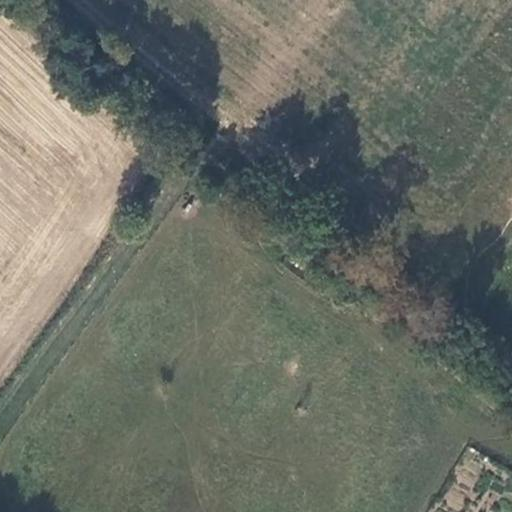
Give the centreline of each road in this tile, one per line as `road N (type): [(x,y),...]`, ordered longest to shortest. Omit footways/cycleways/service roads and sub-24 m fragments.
road 1 (track): [(39,0),(208,151),(511,395)]
road 2 (track): [(208,151),(0,432)]
